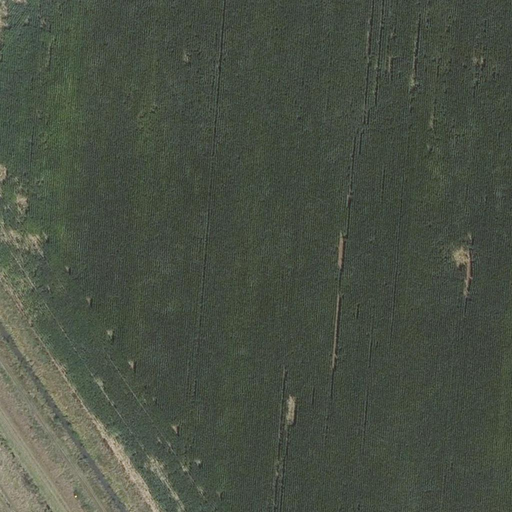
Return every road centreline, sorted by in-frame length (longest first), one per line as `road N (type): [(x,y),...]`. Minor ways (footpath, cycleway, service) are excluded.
road 1 (track): [(0,355),(102,511)]
road 2 (track): [(0,405),(68,511)]
